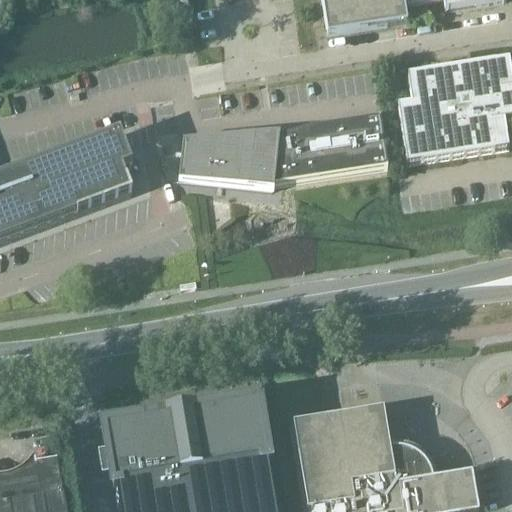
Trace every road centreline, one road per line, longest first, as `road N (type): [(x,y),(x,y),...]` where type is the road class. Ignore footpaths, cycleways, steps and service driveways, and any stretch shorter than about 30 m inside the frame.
road 1 (secondary): [(0,359),(386,299)]
road 2 (residential): [(193,83),(511,31)]
road 3 (secondary): [(511,266),(386,299)]
road 4 (secondary): [(386,299),(511,292)]
